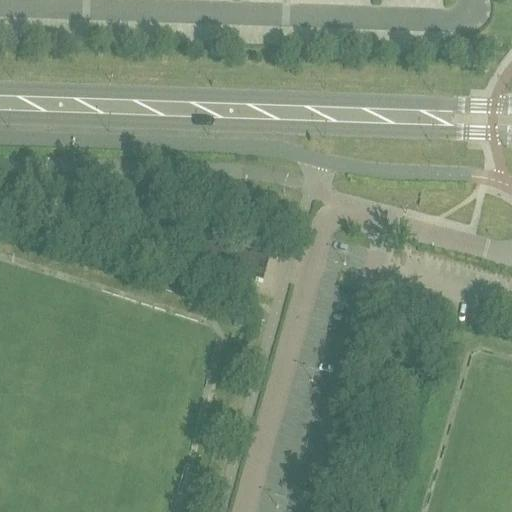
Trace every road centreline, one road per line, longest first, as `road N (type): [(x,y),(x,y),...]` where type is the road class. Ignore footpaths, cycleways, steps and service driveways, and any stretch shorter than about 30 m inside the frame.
road 1 (tertiary): [(0,117),(511,136)]
road 2 (tertiary): [(511,105),(0,88)]
